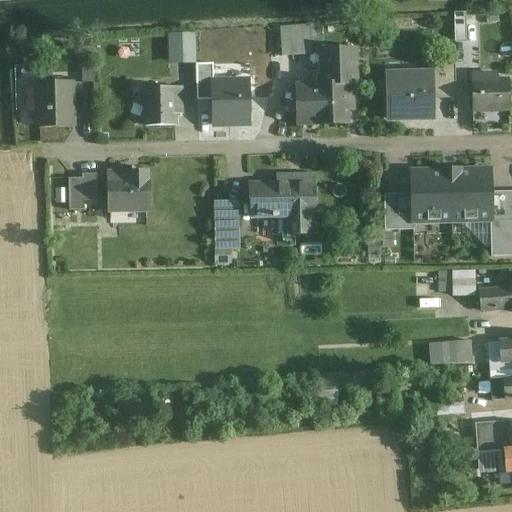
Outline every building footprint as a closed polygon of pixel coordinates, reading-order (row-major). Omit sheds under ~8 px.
[(464,20),(464,11),(452,11),(453,38),(474,37),(473,20),(464,20)] [(320,25),(279,28),(281,57),(312,55),(311,46),(322,45),(320,25)] [(195,37),(169,38),(169,64),(195,63),(195,37)] [(355,49),(321,50),(322,86),(297,87),(298,124),(348,123),(347,107),(353,107),(352,86),(356,86),(355,49)] [(93,61),(81,61),(82,84),(93,84),(93,61)] [(196,101),(212,101),(212,83),(213,83),(213,65),(196,65),(196,101)] [(454,65),(428,66),(428,75),(429,75),(429,97),(431,97),(431,100),(455,99),(454,65)] [(428,75),(389,76),(389,98),(387,98),(388,120),(432,119),(431,100),(431,97),(429,97),(429,75),(428,75)] [(491,81),(492,75),(471,75),(472,112),(509,111),(508,81),(491,81)] [(212,101),(213,126),(249,125),(247,82),(213,83),(212,83),(212,101)] [(71,83),(36,84),(37,130),(73,129),(71,83)] [(180,89),(144,90),(145,127),(175,126),(175,110),(181,110),(180,89)] [(413,223),(490,221),(490,258),(511,257),(511,220),(491,221),(490,193),(490,171),(457,171),(457,174),(444,174),(444,172),(411,172),(411,195),(412,223),(413,223)] [(148,212),(147,174),(109,174),(110,212),(148,212)] [(81,175),(81,179),(68,179),(69,211),(84,211),(83,202),(97,202),(96,175),(81,175)] [(315,177),(297,177),(297,179),(276,179),(276,186),(255,186),(255,217),(272,217),(272,218),(277,218),(277,217),(292,217),(293,236),(314,235),(314,216),(315,216),(315,177)] [(511,192),(509,193),(493,193),(490,193),(491,221),(511,220),(511,192)] [(411,195),(383,195),(384,231),(413,231),(413,223),(412,223),(411,195)] [(240,201),(213,202),(213,230),(240,229),(240,201)] [(451,272),(438,273),(438,274),(439,293),(452,292),(452,272),(451,272)] [(474,272),(452,272),(452,292),(452,297),(474,296),(474,272)] [(511,281),(509,282),(510,288),(494,289),(495,310),(511,308),(511,313),(511,281)] [(494,289),(478,291),(479,311),(495,310),(494,289)] [(511,341),(499,343),(500,359),(498,359),(499,361),(500,361),(500,363),(511,362),(511,341)] [(470,342),(438,344),(439,364),(471,362),(470,342)] [(438,344),(428,345),(429,365),(439,364),(438,344)] [(511,378),(501,379),(503,400),(511,399),(511,378)] [(317,405),(332,405),(332,390),(316,391),(317,405)] [(464,403),(428,406),(429,418),(465,415),(464,403)] [(511,431),(510,431),(509,427),(477,430),(479,454),(480,454),(481,470),(506,468),(506,469),(511,471),(511,431)]
